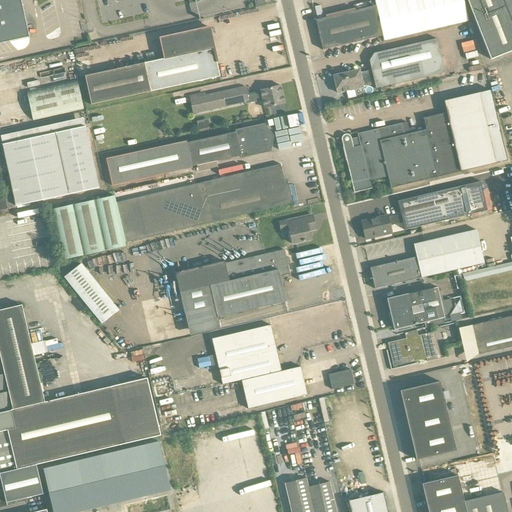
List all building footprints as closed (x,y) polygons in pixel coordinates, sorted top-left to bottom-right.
[(0,0),(0,43),(29,37),(20,0),(0,0)] [(511,0),(466,0),(490,60),(511,51),(511,0)] [(316,21),(323,51),(382,37),(375,7),(316,21)] [(209,29),(200,31),(160,39),(165,59),(144,64),(85,77),(91,105),(150,92),(220,77),(213,49),(209,29)] [(436,39),(374,54),(369,61),(372,71),(360,74),(363,87),(375,84),(376,89),(444,73),(436,39)] [(363,88),(363,87),(360,74),(359,71),(334,76),(337,94),(363,88)] [(33,120),(83,109),(77,80),(27,91),(33,120)] [(265,109),(285,104),(281,86),(260,91),(261,93),(247,96),(245,88),(198,98),(197,95),(189,97),(193,114),(245,103),(245,105),(263,101),(265,109)] [(346,135),(345,135),(344,135),(344,136),(343,136),(342,137),(342,138),(342,139),(341,139),(341,140),(354,193),(364,191),(372,189),(370,181),(387,177),(390,189),(496,164),(480,93),(456,99),(444,102),(446,113),(436,116),(436,115),(435,115),(423,118),(426,130),(416,132),(415,127),(408,129),(407,122),(357,134),(358,137),(351,139),(350,137),(349,136),(348,135),(346,135)] [(198,120),(199,130),(211,128),(209,118),(198,120)] [(241,159),(271,152),(274,137),(265,124),(235,131),(236,133),(187,143),(186,142),(106,160),(112,187),(192,169),(192,168),(241,157),(241,159)] [(58,133),(71,194),(99,188),(86,127),(58,133)] [(43,201),(71,194),(58,133),(30,139),(43,201)] [(16,207),(43,201),(30,139),(2,145),(16,207)] [(280,165),(116,204),(115,196),(52,210),(63,260),(126,246),(126,243),(292,204),(287,184),(283,185),(279,168),(281,167),(280,165)] [(393,234),(393,233),(441,222),(487,211),(480,182),(434,193),(398,202),(401,215),(395,216),(394,216),(389,218),(388,214),(362,220),(366,240),(393,234)] [(0,211),(16,208),(12,193),(0,196),(0,211)] [(312,215),(280,223),(282,231),(289,229),(293,245),(311,240),(309,232),(316,230),(312,215)] [(484,263),(476,230),(414,245),(417,258),(384,266),(370,269),(375,289),(386,286),(421,278),(484,263)] [(284,250),(225,264),(225,262),(176,274),(189,330),(219,323),(218,318),(286,302),(280,277),(290,275),(288,265),(290,264),(289,258),(286,259),(284,250)] [(464,282),(511,270),(511,262),(463,274),(464,282)] [(120,311),(82,264),(64,278),(102,325),(120,311)] [(445,318),(438,288),(388,299),(395,330),(411,326),(407,311),(412,310),(415,325),(424,323),(425,328),(444,324),(443,319),(445,318)] [(0,473),(36,466),(58,460),(160,435),(147,378),(45,403),(22,306),(0,310),(0,473)] [(460,314),(462,320),(470,318),(469,310),(463,311),(463,313),(460,314)] [(479,355),(511,347),(511,316),(462,329),(465,342),(475,340),(479,355)] [(222,385),(241,381),(247,409),(307,395),(301,367),(282,372),(271,325),(212,339),(215,352),(190,358),(193,371),(218,365),(222,385)] [(430,358),(425,335),(418,336),(417,331),(405,334),(410,333),(411,338),(388,344),(392,360),(412,355),(414,362),(430,358)] [(354,385),(350,370),(329,375),(332,390),(354,385)] [(456,451),(440,382),(400,392),(416,460),(456,451)] [(443,387),(446,401),(466,396),(463,384),(456,385),(456,384),(443,387)] [(43,469),(53,511),(81,511),(170,491),(159,442),(43,469)] [(42,495),(36,466),(0,473),(0,508),(17,504),(16,501),(42,495)] [(422,484),(428,511),(465,511),(464,502),(457,476),(422,484)] [(336,511),(330,483),(309,488),(307,479),(285,484),(291,511),(336,511)] [(352,501),(349,502),(351,511),(387,511),(383,493),(381,494),(352,501)] [(465,511),(507,511),(503,493),(464,502),(465,511)]
